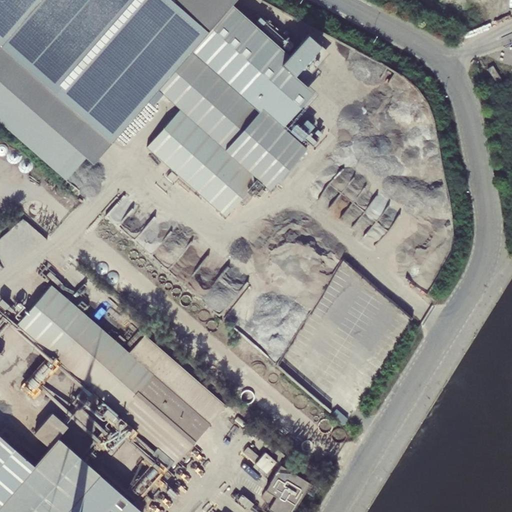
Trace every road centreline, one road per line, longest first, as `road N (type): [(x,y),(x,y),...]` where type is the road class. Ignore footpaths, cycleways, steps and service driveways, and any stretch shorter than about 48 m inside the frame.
road 1 (unclassified): [(335,511),(485,255),(489,230),(454,76),(422,44),(339,0)]
road 2 (unknown): [(116,175),(212,231),(289,210)]
road 3 (unknown): [(390,281),(421,234),(400,205),(338,153)]
road 4 (unknown): [(0,291),(77,225),(116,175)]
road 5 (unknown): [(0,57),(121,153)]
road 6 (unknown): [(289,210),(390,281)]
road 7 (unknown): [(121,153),(139,84),(168,44)]
